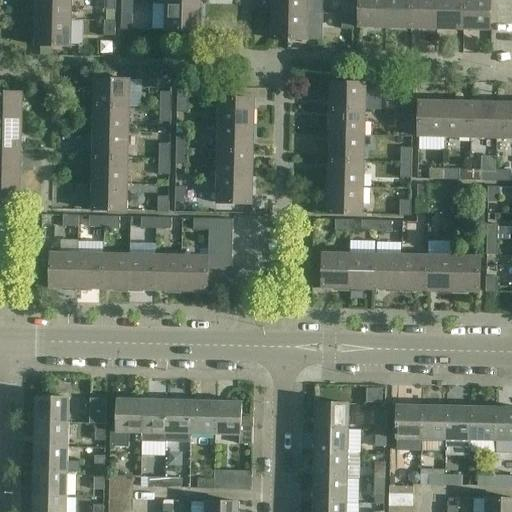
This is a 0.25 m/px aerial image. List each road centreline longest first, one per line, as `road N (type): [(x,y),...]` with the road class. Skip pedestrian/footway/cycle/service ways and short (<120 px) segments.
road 1 (tertiary): [(1,341),(279,348)]
road 2 (tertiary): [(279,348),(511,356)]
road 3 (residential): [(277,511),(279,348)]
road 4 (unknown): [(152,511),(163,497),(277,497)]
